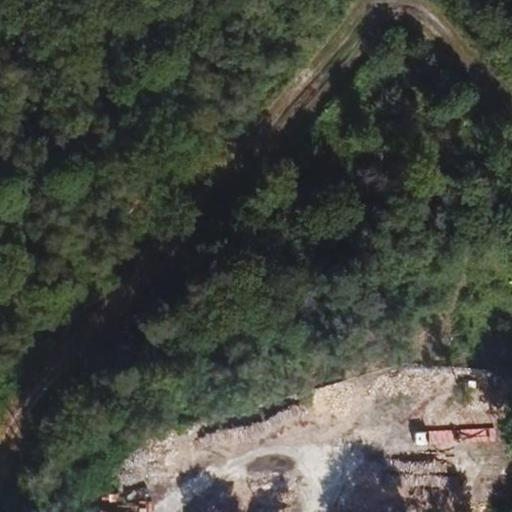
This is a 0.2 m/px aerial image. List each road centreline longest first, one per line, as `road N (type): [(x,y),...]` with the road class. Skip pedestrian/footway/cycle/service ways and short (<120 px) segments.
road 1 (track): [(511,108),(408,9),(0,413)]
road 2 (unclassified): [(154,511),(248,457),(316,448),(323,490),(313,511)]
